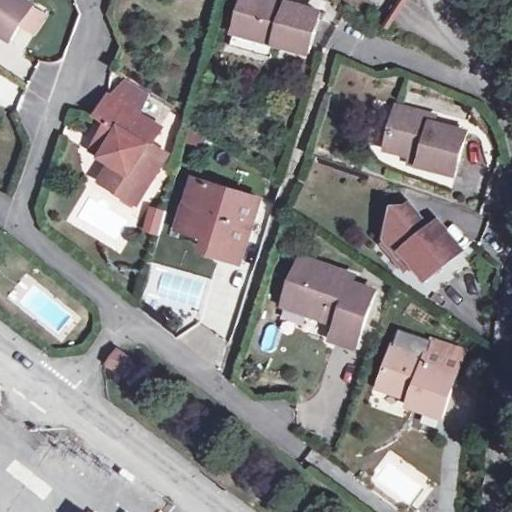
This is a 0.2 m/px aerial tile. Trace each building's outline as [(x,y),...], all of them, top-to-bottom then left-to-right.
[(0,0),(0,47),(8,52),(22,33),(33,16),(6,0),(0,0)] [(249,0),(246,0),(237,33),(276,45),(274,54),(306,62),(319,21),(249,0)] [(46,25),(33,16),(22,33),(36,39),(46,25)] [(270,66),(274,54),(276,45),(237,33),(230,54),(270,66)] [(111,130),(98,149),(127,168),(123,173),(119,170),(106,190),(135,208),(166,160),(150,150),(160,134),(110,101),(96,121),(111,130)] [(418,168),(416,174),(448,182),(458,141),(426,133),(428,124),(391,115),(379,158),(409,165),(418,168)] [(127,168),(98,149),(94,155),(109,167),(98,185),(106,190),(119,170),(123,173),(127,168)] [(406,172),(416,174),(418,168),(409,165),(406,172)] [(219,249),(214,264),(213,266),(236,273),(256,207),(191,186),(181,217),(196,221),(191,241),(206,246),(219,249)] [(140,230),(158,235),(166,210),(148,204),(140,230)] [(384,227),(381,244),(395,261),(400,258),(404,263),(422,283),(458,256),(435,228),(424,234),(406,212),(384,227)] [(175,236),(191,241),(196,221),(181,217),(175,236)] [(394,270),(404,263),(400,258),(395,261),(381,244),(379,254),(394,270)] [(202,259),(214,264),(219,249),(206,246),(202,259)] [(295,267),(277,320),(332,339),(329,348),(353,357),(372,299),(347,291),(349,285),(295,267)] [(379,396),(398,402),(411,407),(406,416),(440,426),(456,379),(393,357),(379,396)] [(395,413),(406,416),(411,407),(398,402),(395,413)]
